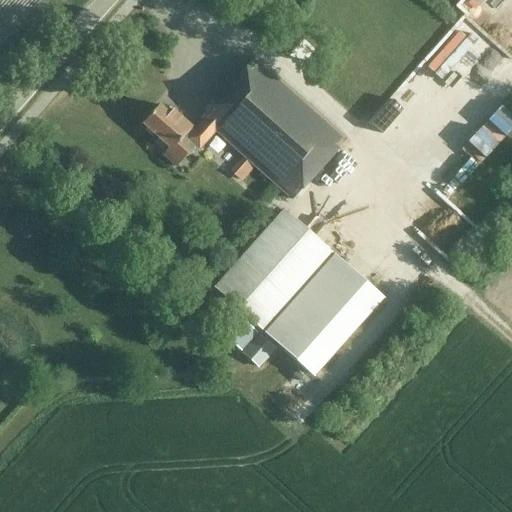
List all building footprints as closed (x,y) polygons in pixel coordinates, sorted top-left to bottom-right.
[(458,0),(468,9),(476,0),(458,0)] [(142,125),(168,149),(162,156),(176,168),(195,147),(198,150),(215,132),(292,201),(346,142),(254,59),(201,119),(204,122),(194,133),(191,131),(192,130),(169,109),(165,113),(158,107),(142,125)] [(236,154),(229,148),(224,153),(231,160),(236,154)] [(237,310),(261,332),(331,254),(283,212),(213,289),(237,310)] [(331,254),(261,332),(276,346),(312,378),(383,300),(333,256),(331,254)] [(216,333),(255,369),(276,346),(237,310),(216,333)]
